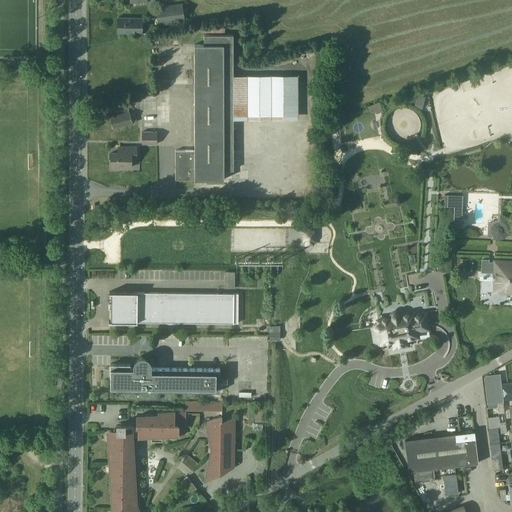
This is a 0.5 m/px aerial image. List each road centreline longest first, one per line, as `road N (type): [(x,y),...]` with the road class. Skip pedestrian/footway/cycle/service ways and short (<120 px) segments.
road 1 (unclassified): [(74,511),(76,0)]
road 2 (unclassified): [(226,511),(474,375)]
road 3 (unknown): [(75,348),(262,350)]
road 4 (unclassified): [(502,511),(489,490),(474,375)]
